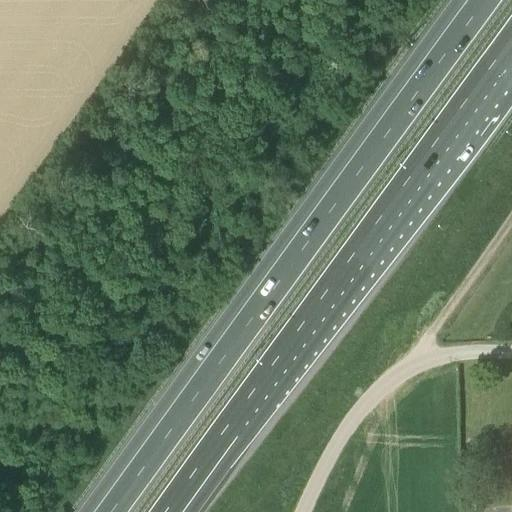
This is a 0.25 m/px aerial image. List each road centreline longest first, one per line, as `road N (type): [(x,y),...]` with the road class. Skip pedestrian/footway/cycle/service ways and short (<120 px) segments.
road 1 (motorway): [(475,0),(102,511)]
road 2 (motorway): [(174,511),(511,48)]
road 3 (unclassified): [(511,353),(444,357),(383,386),(335,446),(301,511)]
road 4 (track): [(511,227),(429,337),(426,362)]
